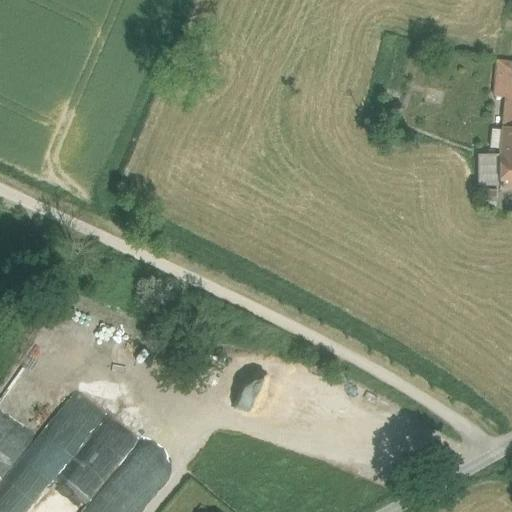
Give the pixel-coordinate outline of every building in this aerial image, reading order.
[(415,46),(387,41),(378,92),(406,97),(415,46)] [(511,63),(499,62),(495,98),(506,99),(511,99),(511,63)] [(511,113),(504,113),(502,132),(500,150),(499,155),(511,155),(511,113)] [(502,132),(492,131),(490,149),(500,150),(502,132)] [(511,155),(499,155),(499,164),(500,191),(511,190),(511,155)] [(492,191),(500,191),(499,164),(491,164),(492,191)] [(74,327),(106,343),(115,324),(84,308),(74,327)] [(0,469),(4,469),(73,337),(73,333),(55,324),(41,352),(31,352),(24,365),(24,375),(11,374),(0,396),(0,469)] [(77,407),(20,483),(43,500),(100,424),(77,407)]
